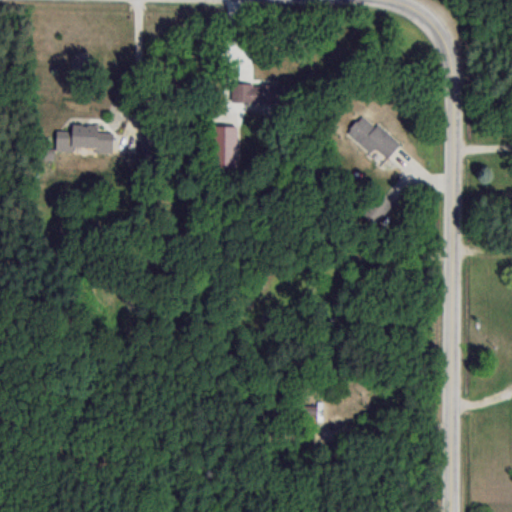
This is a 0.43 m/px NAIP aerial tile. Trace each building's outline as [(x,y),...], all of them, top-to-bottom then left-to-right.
[(230,83),(230,101),(264,101),(264,83),(230,83)] [(346,131),(382,164),(399,146),(363,113),(346,131)] [(112,131),(97,131),(97,125),(54,125),(55,151),(112,150),(112,131)] [(232,139),(232,126),(220,126),(220,140),(232,139)] [(392,204),(378,192),(358,214),(372,226),(392,204)] [(273,298),(295,281),(285,267),(262,285),(273,298)] [(326,392),(315,392),(315,423),(326,423),(326,392)]
